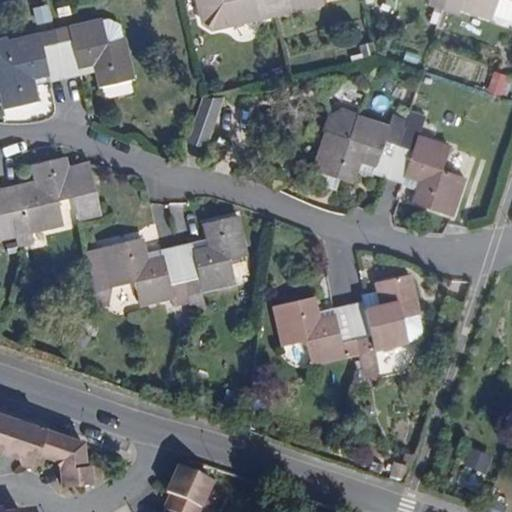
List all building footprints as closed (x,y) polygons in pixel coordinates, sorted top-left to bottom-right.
[(277,15),(273,3),(272,0),(197,0),(203,22),(216,29),(277,15)] [(272,0),(273,3),(284,0),(287,0),(291,12),(323,5),(322,0),(272,0)] [(511,0),(461,0),(459,8),(489,19),(495,0),(511,0)] [(71,39),(58,42),(66,79),(81,75),(79,66),(94,62),(96,72),(101,86),(134,80),(119,23),(107,18),(70,27),(71,39)] [(66,79),(58,42),(43,46),(40,34),(6,41),(4,37),(0,38),(0,90),(4,109),(24,104),(39,101),(35,86),(33,76),(50,72),(52,82),(66,79)] [(81,75),(96,72),(94,62),(79,66),(81,75)] [(33,76),(35,86),(52,82),(50,72),(33,76)] [(511,75),(494,72),(490,93),(510,97),(511,85),(511,75)] [(208,147),(224,102),(205,95),(189,141),(208,147)] [(386,177),(398,143),(384,138),(387,127),(356,116),(355,120),(339,114),(332,118),(313,169),(351,182),(356,166),(359,159),(375,164),(372,172),(386,177)] [(412,148),(398,143),(386,177),(401,183),(404,175),(420,181),(417,188),(411,203),(450,217),(463,177),(441,170),(448,147),(416,136),(412,148)] [(66,168),(64,157),(32,165),(35,178),(37,187),(20,192),(17,183),(4,187),(12,223),(27,219),(30,232),(63,224),(58,202),(74,198),(78,220),(101,215),(88,162),(66,168)] [(359,159),(356,166),(372,172),(375,164),(359,159)] [(401,183),(417,188),(420,181),(404,175),(401,183)] [(37,187),(35,178),(17,183),(20,192),(37,187)] [(0,239),(1,239),(0,234),(0,225),(12,223),(4,187),(0,187),(0,239)] [(176,246),(188,294),(236,284),(231,259),(246,257),(238,217),(205,225),(208,239),(209,248),(193,251),(191,243),(176,246)] [(148,262),(146,253),(142,239),(104,248),(112,287),(134,283),(141,306),(175,298),(175,301),(189,298),(188,294),(176,246),(162,249),(164,258),(148,262)] [(209,248),(208,239),(191,243),(193,251),(209,248)] [(162,249),(146,253),(148,262),(164,258),(162,249)] [(347,305),(360,353),(409,341),(403,320),(421,316),(411,275),(376,283),(379,296),(381,305),(364,309),(361,301),(347,305)] [(381,305),(379,296),(361,301),(364,309),(381,305)] [(320,321),(317,312),(314,297),(273,307),(283,347),(307,342),(313,364),(360,353),(347,305),(332,308),(336,316),(320,321)] [(332,308),(317,312),(320,321),(336,316),(332,308)] [(0,409),(0,448),(19,455),(22,462),(35,465),(40,452),(61,460),(64,483),(93,479),(91,464),(85,461),(83,439),(0,409)] [(472,445),(464,462),(486,472),(494,455),(472,445)] [(169,508),(177,511),(198,511),(213,479),(178,464),(167,491),(171,492),(164,506),(169,508)] [(308,511),(311,511),(316,498),(264,483),(261,489),(283,498),(284,504),(308,511)]
